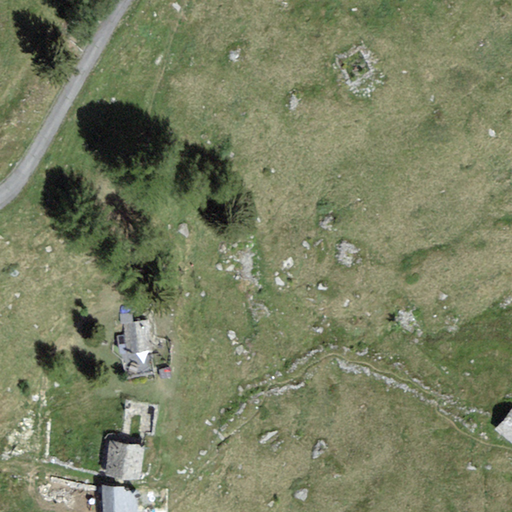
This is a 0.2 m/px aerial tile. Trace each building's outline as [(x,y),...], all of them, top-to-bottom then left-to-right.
[(364,50),(342,62),(353,81),(375,70),(364,50)] [(149,322),(123,324),(126,350),(131,349),(132,354),(152,352),(149,322)] [(511,408),(495,428),(511,442),(511,408)] [(144,448),(110,442),(104,475),(139,481),(144,448)] [(123,511),(123,488),(103,487),(103,511),(123,511)]
